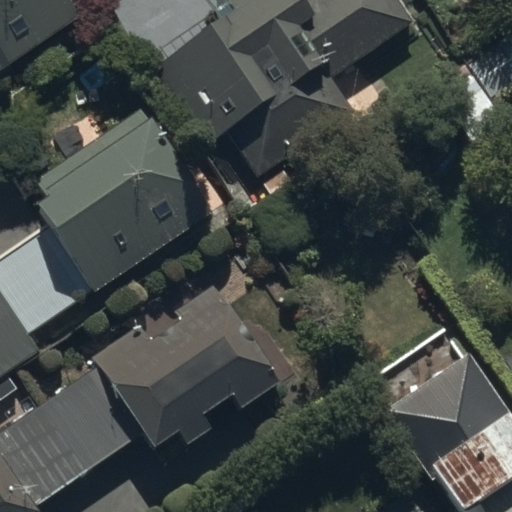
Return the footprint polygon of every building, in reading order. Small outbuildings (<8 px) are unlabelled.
[(56,0),(0,0),(0,83),(78,31),(56,0)] [(324,0),(299,18),(286,0),(219,0),(237,26),(149,88),(201,164),(229,144),(258,186),(353,120),(332,90),(411,35),(386,0),(324,0)] [(0,385),(34,363),(24,348),(206,228),(137,122),(33,190),(49,215),(34,225),(46,243),(0,273),(0,385)] [(274,402),(209,299),(175,320),(172,316),(88,369),(95,379),(0,438),(0,511),(41,511),(140,450),(151,467),(175,452),(184,466),(212,448),(202,433),(229,417),(235,427),(274,402)] [(511,455),(502,441),(427,493),(440,511),(496,511),(511,501),(511,455)]
